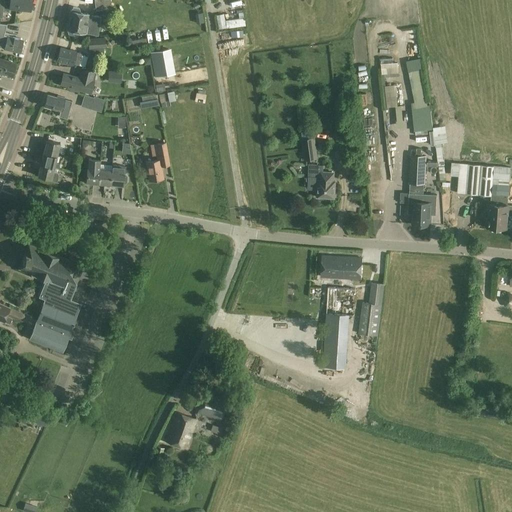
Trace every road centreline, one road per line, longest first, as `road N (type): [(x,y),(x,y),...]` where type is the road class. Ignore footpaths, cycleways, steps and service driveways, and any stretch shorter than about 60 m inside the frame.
road 1 (unclassified): [(126,511),(246,233)]
road 2 (tertiary): [(511,255),(246,233)]
road 3 (tertiary): [(246,233),(0,196)]
road 4 (secondary): [(8,142),(51,0)]
